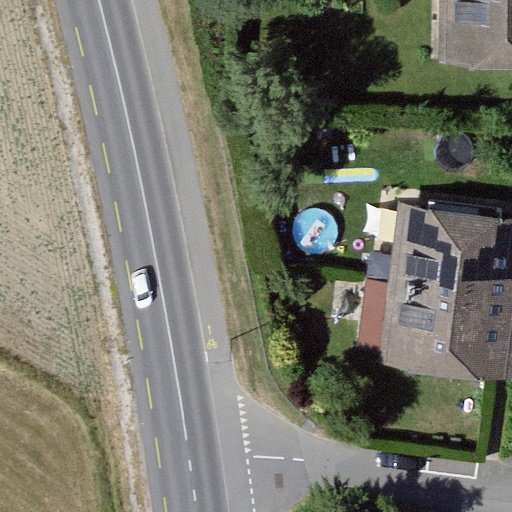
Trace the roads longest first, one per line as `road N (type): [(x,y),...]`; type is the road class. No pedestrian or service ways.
road 1 (secondary): [(197,467),(163,254),(105,0)]
road 2 (residential): [(511,487),(296,459),(197,467)]
